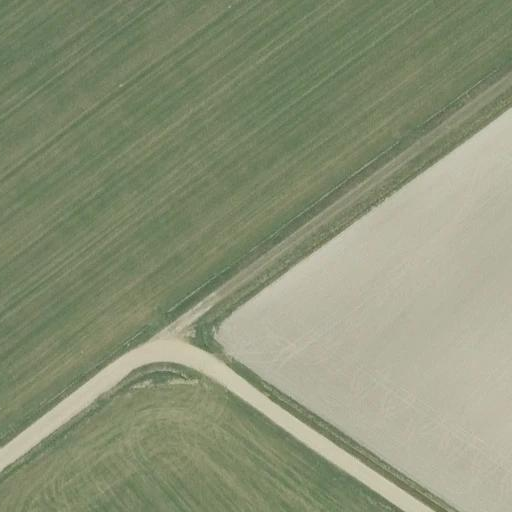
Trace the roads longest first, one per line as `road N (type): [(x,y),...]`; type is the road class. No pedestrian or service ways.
road 1 (track): [(511,76),(176,323),(162,350)]
road 2 (track): [(162,350),(194,356),(231,379),(421,511)]
road 3 (track): [(0,456),(132,356),(162,350)]
